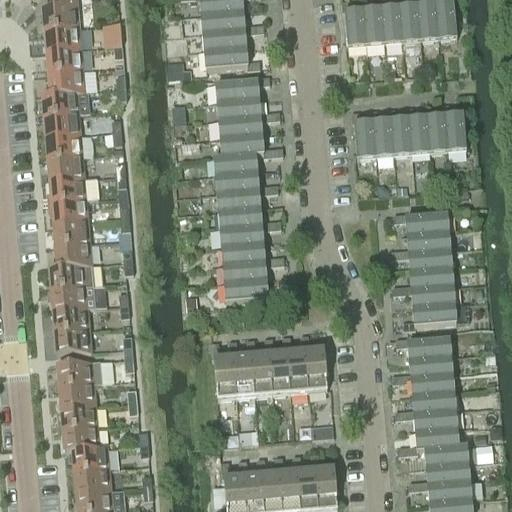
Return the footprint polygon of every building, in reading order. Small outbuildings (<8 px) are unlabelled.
[(42,15),(44,38),(79,35),(75,0),(50,0),(51,15),(42,15)] [(199,4),(201,22),(244,19),(243,5),(253,4),(252,0),(242,0),(199,4)] [(418,11),(421,48),(439,46),(436,9),(432,9),(422,10),(421,0),(413,1),(414,11),(418,11)] [(436,9),(439,46),(457,44),(453,8),(439,9),(438,0),(431,0),(432,9),(436,9)] [(400,13),(403,49),(421,48),(418,11),(414,11),(404,12),(403,2),(395,3),(396,13),(395,13),(400,13)] [(383,14),(386,51),(403,49),(400,13),(395,13),(386,14),(385,4),(378,4),(379,14),(383,14)] [(364,16),(367,52),(386,51),(383,14),(379,14),(368,15),(367,5),(359,5),(360,16),(364,16)] [(347,54),(367,52),(364,16),(360,16),(349,17),(348,7),(341,8),(342,19),(344,19),(347,54)] [(201,22),(202,40),(245,37),(245,32),(244,19),(201,22)] [(254,31),(256,41),(264,40),(264,30),(254,31)] [(202,40),(204,58),(247,55),(246,42),(256,41),(254,31),(245,32),(245,37),(202,40)] [(44,38),(45,59),(81,56),(79,35),(44,38)] [(112,41),(112,54),(122,53),(121,40),(112,41)] [(113,65),(123,65),(122,53),(112,54),(113,65)] [(205,77),(235,74),(235,81),(248,80),(247,77),(260,76),(259,67),(248,68),(247,55),(204,58),(205,77)] [(45,59),(47,81),(83,78),(81,56),(45,59)] [(41,102),(41,103),(84,99),(83,78),(47,81),(49,101),(41,102)] [(215,90),(216,110),(259,107),(257,92),(270,91),(269,82),(256,83),(256,86),(215,90)] [(115,84),(116,97),(125,96),(124,83),(115,84)] [(116,108),(119,108),(126,107),(125,96),(116,97),(116,108)] [(41,103),(43,125),(78,122),(76,101),(84,100),(84,99),(41,103)] [(216,110),(218,127),(260,124),(260,119),(259,107),(216,110)] [(445,121),(448,157),(467,156),(464,120),(449,121),(448,111),(440,111),(441,121),(445,121)] [(427,123),(430,159),(448,157),(445,121),(441,121),(430,122),(429,113),(423,113),(424,123),(427,123)] [(409,124),(412,160),(430,159),(427,123),(424,123),(413,124),(412,114),(404,114),(405,124),(409,124)] [(170,116),(172,131),(185,129),(184,115),(170,116)] [(391,126),(394,162),(412,160),(409,124),(405,124),(396,125),(395,115),(387,116),(387,126),(391,126)] [(372,128),(376,163),(394,162),(391,126),(387,126),(377,127),(376,117),(368,117),(369,128),(372,128)] [(269,119),(270,128),(279,127),(278,118),(269,119)] [(357,165),(376,163),(372,128),(369,128),(359,129),(358,118),(350,119),(351,131),(354,130),(357,165)] [(218,127),(220,146),(262,143),(261,128),(270,128),(269,119),(260,119),(260,124),(218,127)] [(43,125),(45,147),(80,144),(78,122),(43,125)] [(111,127),(112,140),(121,140),(120,127),(111,127)] [(121,140),(112,140),(113,151),(113,152),(121,151),(122,151),(121,140)] [(220,146),(221,162),(256,159),(256,161),(263,160),(263,164),(272,163),(272,156),(263,156),(262,143),(220,146)] [(45,147),(47,168),(82,165),(80,144),(45,147)] [(272,156),(272,163),(282,162),(282,155),(272,156)] [(213,162),(215,182),(257,179),(256,161),(256,159),(221,162),(213,162)] [(47,168),(49,189),(84,187),(82,165),(47,168)] [(115,170),(116,182),(125,182),(124,169),(115,170)] [(215,182),(217,201),(259,196),(259,201),(268,200),(268,191),(258,192),(257,179),(215,182)] [(114,195),(126,194),(125,182),(116,182),(113,182),(114,195)] [(49,189),(50,211),(85,208),(99,206),(97,185),(84,187),(49,189)] [(268,191),(268,200),(277,199),(276,190),(268,191)] [(217,201),(218,219),(260,215),(259,201),(259,196),(217,201)] [(50,211),(52,232),(87,229),(85,208),(50,211)] [(119,213),(120,226),(128,225),(127,213),(119,213)] [(218,219),(220,236),(262,233),(262,237),(271,236),(271,227),(262,228),(260,215),(218,219)] [(404,228),(405,244),(449,240),(447,219),(406,223),(405,220),(393,221),(393,229),(404,228)] [(121,238),(130,237),(128,225),(120,226),(121,238)] [(271,227),(271,236),(281,236),(280,226),(271,227)] [(52,232),(54,254),(89,251),(87,229),(52,232)] [(220,236),(221,254),(263,251),(262,237),(262,233),(220,236)] [(405,244),(406,255),(407,261),(451,258),(449,240),(405,244)] [(54,254),(56,274),(56,275),(91,272),(89,251),(54,254)] [(221,254),(223,272),(265,268),(266,273),(274,272),(273,263),(265,264),(263,251),(221,254)] [(407,265),(409,279),(452,276),(451,258),(407,261),(406,255),(397,256),(398,266),(407,265)] [(122,257),(123,269),(132,268),(131,256),(122,257)] [(389,266),(398,266),(397,256),(388,257),(389,266)] [(273,263),(274,272),(284,271),(283,262),(273,263)] [(124,281),(126,281),(133,280),(132,268),(123,269),(124,281)] [(223,272),(225,291),(267,287),(266,273),(265,268),(223,272)] [(48,275),(50,298),(93,294),(93,293),(91,272),(56,275),(56,274),(48,275)] [(410,292),(410,296),(454,294),(452,276),(409,279),(410,292)] [(267,304),(267,308),(281,307),(280,298),(268,300),(267,287),(225,291),(226,308),(267,304)] [(50,298),(52,319),(87,316),(87,315),(106,313),(104,292),(93,293),(93,294),(50,298)] [(411,300),(412,316),(455,312),(454,294),(410,296),(410,292),(400,293),(400,301),(411,300)] [(392,302),(400,301),(400,293),(391,293),(392,302)] [(118,300),(119,313),(129,312),(127,300),(118,300)] [(120,325),(130,324),(129,312),(119,313),(120,325)] [(457,330),(455,312),(412,316),(413,327),(401,328),(402,338),(416,337),(415,334),(457,330)] [(52,319),(54,341),(89,338),(87,316),(52,319)] [(54,341),(55,362),(91,359),(89,338),(54,341)] [(306,355),(309,397),(327,396),(323,354),(309,355),(308,341),(300,342),(301,356),(306,355)] [(288,357),(291,399),(309,397),(306,355),(301,356),(292,357),(290,342),(282,343),(283,357),(288,357)] [(122,343),(122,356),(123,361),(133,361),(132,355),(131,343),(122,343)] [(269,359),(273,400),(291,399),(288,357),(283,357),(273,358),(272,344),(264,345),(265,359),(269,359)] [(406,353),(407,367),(451,364),(449,344),(409,347),(408,344),(395,345),(395,353),(406,353)] [(252,360),(255,402),(273,400),(269,359),(265,359),(255,360),(254,345),(245,346),(247,360),(252,360)] [(234,362),(237,403),(255,402),(252,360),(247,360),(238,361),(236,347),(228,347),(229,362),(234,362)] [(217,405),(237,403),(234,362),(229,362),(220,363),(219,349),(209,349),(211,366),(214,366),(217,405)] [(124,379),(134,378),(133,366),(133,361),(123,361),(124,379)] [(409,380),(400,381),(400,390),(409,389),(409,385),(452,383),(451,364),(407,367),(409,380)] [(57,372),(59,395),(94,392),(94,390),(101,390),(100,369),(57,372)] [(392,391),(400,390),(400,381),(391,382),(392,391)] [(409,389),(411,403),(454,401),(452,383),(409,385),(409,389)] [(59,395),(60,417),(96,414),(94,392),(59,395)] [(126,397),(127,409),(137,408),(136,396),(126,397)] [(412,416),(403,417),(404,426),(413,425),(413,421),(455,419),(454,401),(411,403),(412,416)] [(129,422),(138,421),(137,408),(127,409),(129,422)] [(60,417),(62,438),(98,435),(96,414),(60,417)] [(395,426),(404,426),(403,417),(394,418),(395,426)] [(413,421),(413,425),(414,441),(457,437),(455,419),(413,421)] [(73,459),(107,456),(108,456),(107,454),(99,455),(98,435),(62,438),(64,460),(72,459),(73,459)] [(415,452),(406,452),(407,461),(418,461),(417,457),(424,456),(458,453),(458,451),(457,437),(414,441),(415,452)] [(138,441),(139,452),(148,452),(147,440),(138,441)] [(424,456),(425,473),(469,469),(467,450),(458,451),(458,453),(424,456)] [(140,464),(149,463),(148,452),(139,452),(140,464)] [(398,462),(407,461),(406,452),(397,453),(398,462)] [(73,459),(74,481),(109,478),(107,456),(73,459)] [(315,475),(318,511),(336,511),(333,474),(319,476),(318,461),(310,462),(311,476),(315,475)] [(297,477),(300,511),(318,511),(315,475),(311,476),(301,477),(300,463),(291,464),(293,477),(297,477)] [(279,479),(282,511),(300,511),(297,477),(293,477),(283,478),(282,464),(273,465),(274,479),(279,479)] [(261,481),(263,511),(282,511),(279,479),(274,479),(265,480),(264,465),(255,466),(257,481),(261,481)] [(244,481),(246,511),(263,511),(261,481),(257,481),(247,482),(246,467),(238,468),(239,482),(244,481)] [(225,511),(246,511),(244,481),(239,482),(229,483),(228,469),(219,470),(220,486),(223,485),(225,511)] [(426,487),(418,487),(418,497),(426,496),(426,492),(470,487),(469,469),(425,473),(426,487)] [(74,481),(76,501),(111,499),(111,497),(109,478),(74,481)] [(141,483),(142,495),(152,494),(151,482),(141,483)] [(409,498),(418,497),(418,487),(408,488),(409,498)] [(427,496),(428,510),(472,506),(470,487),(426,492),(426,496),(427,496)] [(143,507),(153,506),(152,494),(142,495),(143,507)] [(76,501),(77,511),(124,511),(123,497),(111,497),(111,499),(76,501)]
